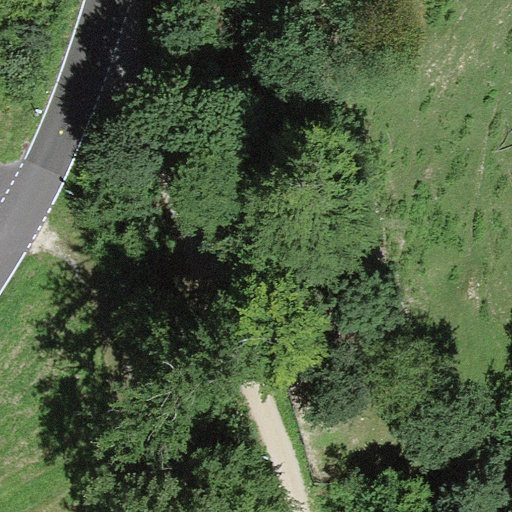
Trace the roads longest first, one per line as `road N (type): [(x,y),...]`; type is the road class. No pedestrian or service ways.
road 1 (track): [(88,78),(135,90),(172,160),(284,444),(301,511)]
road 2 (tertiary): [(0,266),(55,185),(111,0)]
